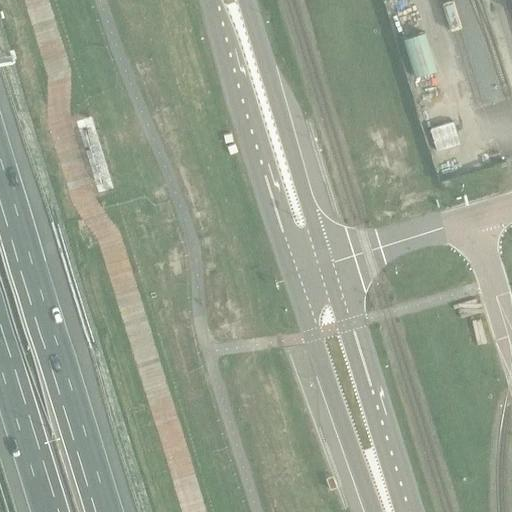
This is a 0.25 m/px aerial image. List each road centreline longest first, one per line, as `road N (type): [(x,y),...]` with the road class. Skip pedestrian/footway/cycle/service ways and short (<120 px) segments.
road 1 (motorway): [(101,511),(0,179)]
road 2 (secondary): [(209,0),(291,275)]
road 3 (secondary): [(327,264),(245,0)]
road 4 (secondary): [(407,511),(327,264)]
road 5 (secondary): [(291,275),(372,511)]
road 6 (motorway): [(0,345),(51,511)]
road 7 (unclassified): [(327,264),(469,220)]
road 8 (unclassified): [(511,354),(469,220)]
